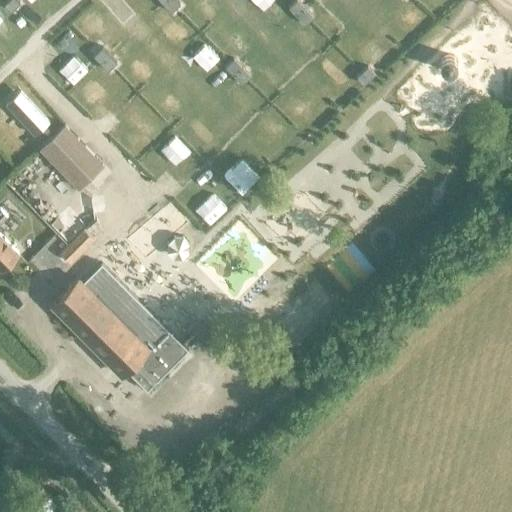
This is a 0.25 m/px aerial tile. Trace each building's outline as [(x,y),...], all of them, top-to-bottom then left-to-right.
[(455,62),(456,57),(455,53),(453,50),(450,47),(446,46),(441,47),(438,49),(436,52),(435,57),(436,61),(438,64),(440,66),(444,67),(449,67),(452,65),(455,62)] [(49,119),(21,87),(6,100),(34,132),(49,119)] [(41,149),(77,186),(102,162),(65,125),(41,149)] [(0,268),(1,269),(18,251),(0,233),(0,221),(6,215),(0,208),(0,268)] [(69,261),(92,237),(82,227),(58,250),(69,261)] [(76,278),(51,303),(121,374),(126,370),(146,390),(187,349),(166,328),(101,262),(81,282),(77,279),(76,278)] [(26,500),(36,511),(60,511),(61,511),(56,507),(57,504),(40,486),(26,500)]
